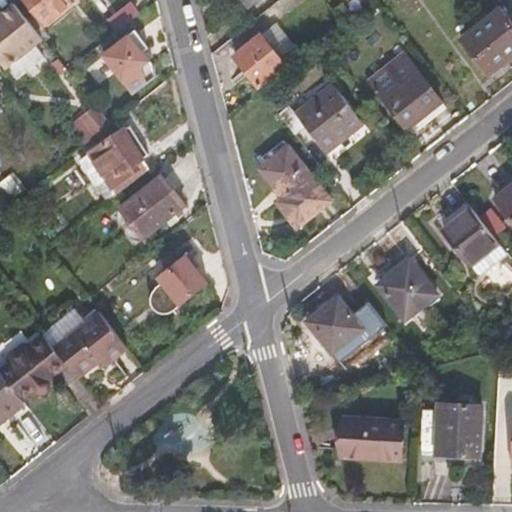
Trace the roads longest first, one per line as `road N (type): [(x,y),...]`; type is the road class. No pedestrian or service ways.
road 1 (residential): [(511,111),(254,315)]
road 2 (residential): [(177,0),(254,315)]
road 3 (residential): [(254,315),(24,499)]
road 4 (residential): [(306,511),(254,315)]
